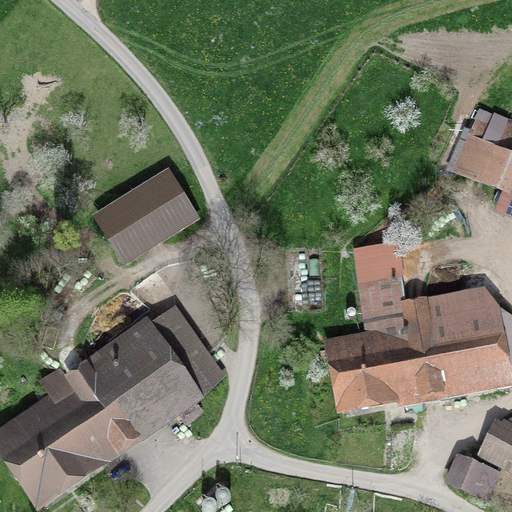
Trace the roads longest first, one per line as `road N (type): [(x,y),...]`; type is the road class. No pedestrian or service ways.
road 1 (residential): [(64,0),(150,83),(188,143),(244,277),(240,371),(217,445),(152,511)]
road 2 (track): [(217,445),(425,485),(470,511)]
road 3 (track): [(425,485),(450,416),(511,403)]
